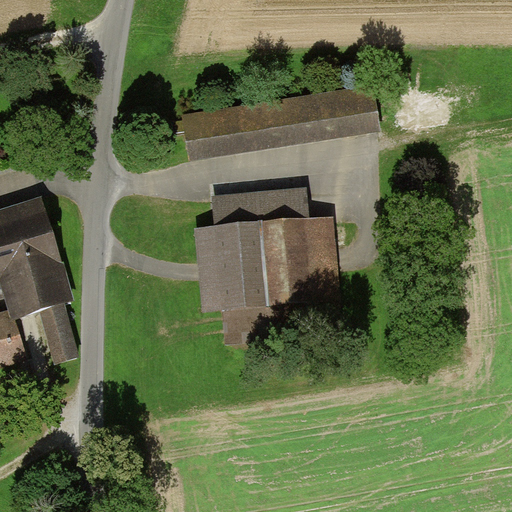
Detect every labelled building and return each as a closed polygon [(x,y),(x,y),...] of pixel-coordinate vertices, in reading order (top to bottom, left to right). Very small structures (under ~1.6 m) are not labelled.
[(371,94),(181,122),(187,163),(377,135),(371,94)] [(215,235),(304,227),(301,194),(212,202),(215,235)] [(40,211),(0,222),(0,289),(5,288),(11,311),(14,321),(40,313),(60,307),(67,305),(40,211)] [(215,235),(196,237),(202,310),(331,299),(325,226),(304,227),(215,235)] [(60,307),(40,313),(54,364),(75,358),(60,307)] [(11,311),(0,314),(0,371),(27,364),(14,321),(11,311)]
